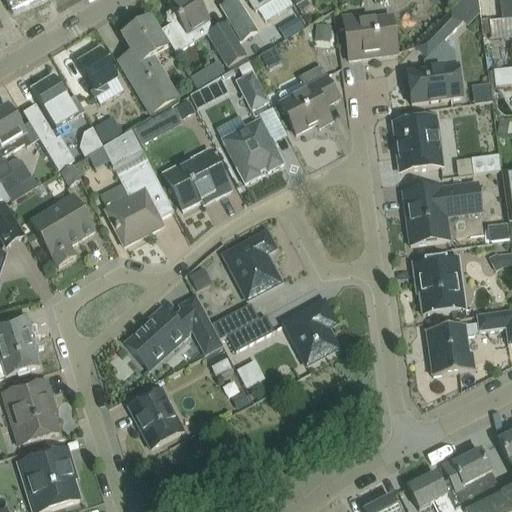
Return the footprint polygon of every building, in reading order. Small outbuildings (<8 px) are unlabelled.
[(5,0),(12,16),(47,0),(5,0)] [(178,23),(161,33),(171,50),(175,57),(193,46),(194,46),(194,45),(194,44),(192,39),(210,28),(208,26),(201,14),(192,0),(185,0),(170,10),(178,23)] [(221,10),(242,44),(258,35),(236,0),(221,10)] [(246,0),(256,13),(258,12),(265,23),(290,7),(285,0),(246,0)] [(437,72),(407,76),(411,108),(462,101),(457,69),(455,69),(453,55),(443,45),(477,10),(476,0),(464,0),(415,50),(426,62),(430,58),(436,63),(437,72)] [(511,0),(499,0),(501,22),(502,22),(511,21),(511,0)] [(363,18),(344,20),(342,20),(346,44),(349,64),(397,57),(395,37),(392,20),(391,20),(391,21),(365,25),(364,17),(363,17),(363,18)] [(287,25),(294,36),(303,30),(297,19),(287,25)] [(489,22),(481,23),(483,36),(490,35),(491,42),(504,41),(511,39),(511,21),(502,22),(489,23),(489,22)] [(123,72),(133,89),(150,118),(178,101),(153,60),(167,51),(150,22),(121,39),(136,64),(123,72)] [(213,33),(206,38),(226,70),(227,70),(230,75),(248,64),(225,26),(213,33)] [(315,27),(314,43),(328,44),(330,28),(315,27)] [(94,93),(90,95),(93,101),(109,92),(106,87),(116,81),(99,53),(78,66),(94,93)] [(299,81),(302,86),(280,97),(277,101),(280,107),(296,138),(329,121),(324,110),(338,103),(321,70),(299,81)] [(511,87),(511,71),(495,74),(497,89),(511,87)] [(236,85),(251,114),(267,105),(252,77),(236,85)] [(222,80),(190,100),(197,114),(231,97),(222,80)] [(56,133),(84,116),(74,101),(68,105),(53,81),(32,94),(56,133)] [(189,104),(175,112),(181,124),(195,116),(189,104)] [(0,186),(9,202),(11,205),(38,188),(32,179),(20,186),(4,160),(24,148),(26,151),(31,148),(7,109),(0,113),(0,186)] [(24,116),(59,173),(75,164),(60,139),(56,141),(36,109),(24,116)] [(171,113),(132,134),(140,149),(179,128),(171,113)] [(239,120),(216,132),(221,143),(235,170),(245,188),(248,186),(250,186),(257,183),(257,181),(271,174),(273,175),(279,171),(280,169),(284,167),(274,150),(260,123),(245,131),(239,120)] [(429,121),(393,126),(395,147),(399,146),(401,159),(398,160),(401,176),(441,170),(439,153),(434,154),(429,121)] [(498,122),(496,139),(506,140),(508,123),(498,122)] [(114,123),(96,134),(104,148),(122,136),(114,123)] [(132,133),(102,150),(113,170),(143,154),(140,149),(132,134),(132,133)] [(182,215),(201,205),(203,209),(215,203),(230,195),(209,153),(208,154),(190,163),(193,168),(167,182),(164,176),(163,177),(182,215)] [(471,162),(455,164),(457,180),(460,180),(501,174),(500,173),(498,158),(471,162)] [(122,190),(100,201),(106,212),(104,212),(115,232),(124,250),(163,230),(159,223),(173,215),(164,198),(147,164),(116,179),(121,188),(122,190)] [(71,169),(59,176),(68,189),(79,182),(71,169)] [(511,170),(501,172),(508,225),(511,224),(511,170)] [(0,207),(9,202),(0,186),(0,207)] [(402,196),(405,214),(409,213),(414,247),(410,248),(410,249),(449,244),(449,242),(448,242),(444,214),(478,209),(479,215),(481,215),(477,187),(475,187),(475,188),(441,192),(441,190),(422,192),(402,196)] [(58,271),(76,260),(69,250),(95,234),(74,200),(30,227),(51,261),(52,260),(58,271)] [(0,240),(6,250),(23,239),(4,209),(0,211),(0,240)] [(275,252),(266,236),(223,259),(247,303),(280,286),(265,257),(275,252)] [(497,256),(488,260),(494,274),(503,270),(498,259),(497,256)] [(415,284),(418,284),(423,318),(458,313),(453,279),(458,278),(455,261),(413,267),(415,284)] [(205,272),(212,285),(224,278),(217,266),(205,272)] [(203,272),(189,279),(195,293),(210,286),(203,272)] [(186,341),(187,340),(185,338),(191,333),(205,358),(220,350),(195,302),(179,310),(182,314),(172,323),(165,315),(154,325),(151,321),(150,322),(152,324),(125,348),(149,374),(186,341)] [(324,305),(306,314),(283,326),(297,351),(306,369),(338,352),(323,325),(332,320),(324,305)] [(219,343),(227,339),(258,323),(250,307),(211,328),(219,343)] [(505,332),(507,349),(511,348),(511,314),(476,319),(477,327),(426,334),(433,380),(475,374),(474,367),(469,368),(465,340),(474,338),(478,336),(505,332)] [(0,381),(39,370),(33,350),(35,350),(26,318),(0,325),(0,381)] [(265,319),(258,323),(227,339),(236,355),(274,335),(265,319)] [(232,372),(222,353),(206,362),(217,381),(232,372)] [(8,411),(12,410),(24,448),(58,437),(47,402),(51,401),(46,386),(47,385),(46,384),(4,398),(8,411)] [(128,410),(151,453),(183,435),(161,393),(128,410)] [(244,395),(231,402),(238,415),(250,408),(244,395)] [(511,511),(511,436),(498,444),(507,462),(509,467),(511,466),(511,467),(511,493),(509,495),(503,498),(502,497),(472,511),(511,511)] [(37,511),(52,511),(60,510),(79,504),(79,503),(78,503),(68,469),(72,468),(67,453),(67,452),(67,451),(48,457),(17,467),(18,468),(23,483),(28,481),(37,511)] [(453,468),(443,473),(448,483),(456,498),(462,511),(472,511),(502,497),(491,476),(480,454),(478,455),(463,462),(462,459),(451,465),(453,468)] [(462,511),(456,498),(448,483),(441,487),(435,477),(419,485),(416,482),(407,487),(408,491),(407,491),(418,511),(427,511),(434,509),(435,511),(462,511)] [(397,511),(391,500),(367,511),(397,511)]
